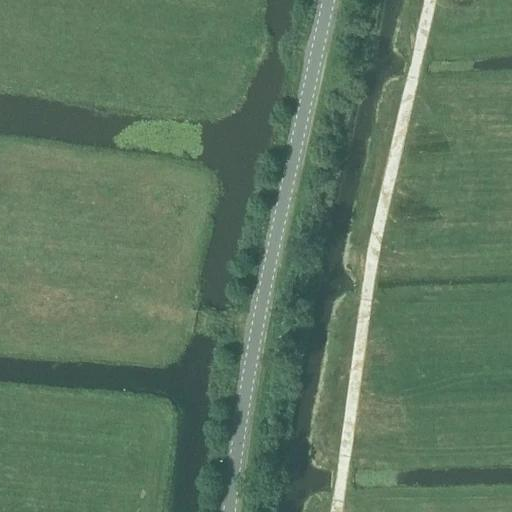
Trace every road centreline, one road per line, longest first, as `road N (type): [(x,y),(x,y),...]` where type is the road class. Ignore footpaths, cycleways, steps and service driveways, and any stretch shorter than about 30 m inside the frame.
road 1 (track): [(338,511),(374,270),(436,0)]
road 2 (tertiary): [(229,511),(263,299),(328,0)]
road 3 (track): [(71,298),(258,328)]
